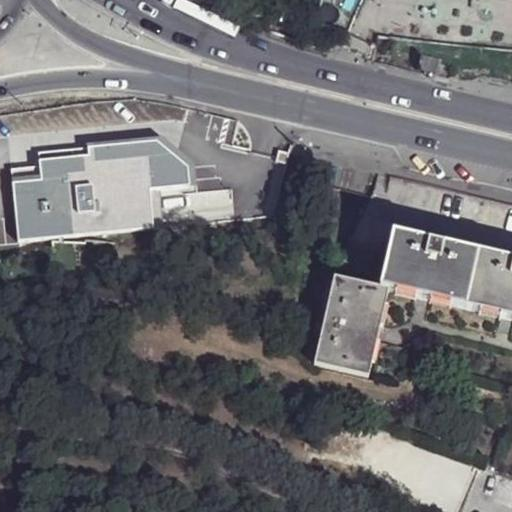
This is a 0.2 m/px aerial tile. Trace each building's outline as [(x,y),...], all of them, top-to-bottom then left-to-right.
[(249,2),(245,17),(276,25),(278,9),(249,2)] [(36,151),(37,159),(71,154),(73,164),(87,162),(85,151),(143,142),(145,147),(169,143),(186,155),(188,174),(196,172),(192,149),(167,129),(36,151)] [(38,165),(10,169),(22,240),(156,218),(150,180),(188,174),(186,155),(169,143),(145,147),(143,142),(85,151),(87,162),(73,164),(71,154),(37,159),(38,165)] [(511,264),(394,237),(381,291),(389,294),(511,322),(511,264)] [(389,294),(381,291),(336,281),(316,366),(370,378),(389,294)]
